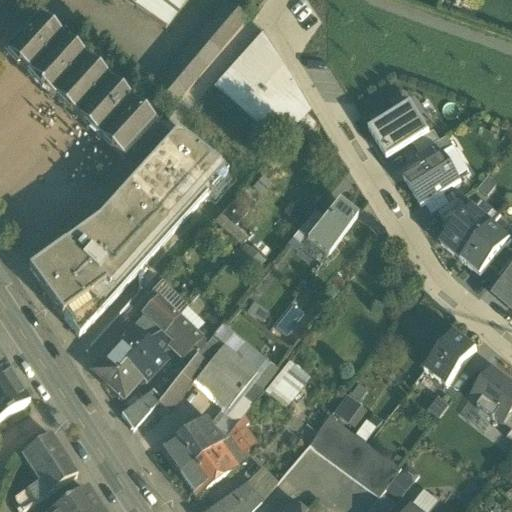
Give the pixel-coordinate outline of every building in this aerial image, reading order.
[(117,0),(135,11),(144,0),(117,0)] [(144,0),(135,11),(164,30),(186,0),(144,0)] [(226,8),(199,40),(219,57),(245,25),(226,8)] [(155,127),(38,21),(6,56),(123,163),(155,127)] [(262,34),(212,90),(279,149),(311,112),(262,34)] [(199,40),(154,92),(174,109),(219,57),(199,40)] [(411,107),(369,133),(387,163),(430,137),(411,107)] [(227,176),(176,137),(97,224),(27,274),(61,321),(63,319),(78,341),(227,176)] [(417,159),(423,169),(443,156),(454,151),(448,141),(417,159)] [(423,169),(403,181),(422,210),(462,186),(443,156),(423,169)] [(460,204),(440,216),(446,226),(466,214),(460,204)] [(324,222),(306,243),(327,259),(356,221),(337,207),(324,222)] [(472,211),(441,249),(461,265),(492,228),(472,211)] [(315,215),(292,242),(301,250),(306,243),(324,222),(315,215)] [(511,243),(492,228),(462,265),(481,280),(490,270),(506,250),(511,243)] [(256,273),(264,261),(244,247),(235,259),(256,273)] [(511,255),(506,250),(490,270),(500,278),(511,264),(511,255)] [(511,283),(498,300),(511,312),(511,283)] [(178,321),(151,296),(136,311),(144,318),(165,336),(178,321)] [(144,318),(142,319),(132,331),(147,344),(165,336),(144,318)] [(200,342),(178,321),(165,336),(173,344),(169,347),(183,360),(200,342)] [(147,344),(132,331),(110,355),(125,368),(145,346),(147,344)] [(478,352),(454,334),(425,374),(449,391),(459,377),(478,352)] [(223,350),(212,340),(197,359),(209,368),(223,350)] [(145,346),(125,368),(140,381),(139,382),(145,387),(165,365),(145,346)] [(256,377),(223,350),(209,368),(194,386),(227,413),(256,377)] [(110,355),(94,372),(109,386),(125,368),(110,355)] [(161,403),(158,407),(170,416),(194,386),(209,368),(197,359),(161,403)] [(140,381),(125,368),(109,386),(106,389),(121,402),(139,382),(140,381)] [(287,368),(265,396),(279,407),(301,379),(287,368)] [(0,374),(0,424),(29,407),(5,371),(0,374)] [(495,421),(504,429),(511,418),(511,386),(492,372),(469,402),(479,409),(477,411),(493,423),(495,421)] [(459,377),(449,391),(444,396),(453,403),(468,383),(459,377)] [(334,415),(353,430),(367,412),(358,405),(367,393),(357,385),(334,415)] [(152,394),(120,417),(133,434),(161,403),(152,394)] [(243,400),(226,421),(236,428),(252,407),(243,400)] [(402,473),(330,420),(309,450),(380,502),(402,473)] [(222,446),(204,421),(162,450),(180,476),(222,446)] [(76,480),(49,439),(21,459),(37,485),(46,500),(76,480)] [(222,446),(180,476),(196,499),(246,463),(229,440),(222,446)] [(37,485),(8,504),(14,511),(27,511),(46,500),(37,485)] [(245,488),(211,511),(254,511),(262,505),(245,488)] [(97,511),(85,492),(56,511),(97,511)] [(298,511),(287,502),(277,511),(298,511)]
